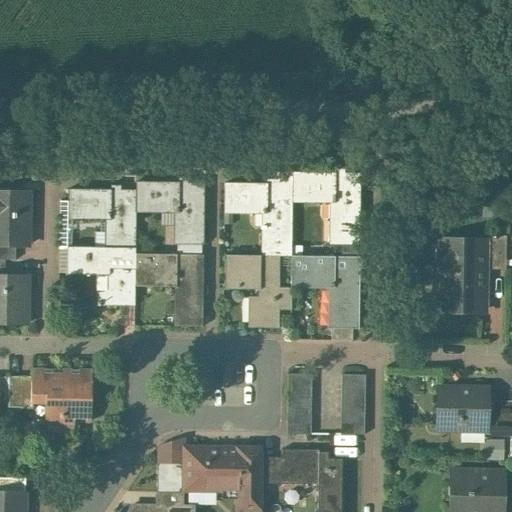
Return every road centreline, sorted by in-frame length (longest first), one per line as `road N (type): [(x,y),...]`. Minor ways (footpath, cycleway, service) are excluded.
road 1 (track): [(0,134),(511,98)]
road 2 (residential): [(149,420),(277,418),(277,350)]
road 3 (residential): [(149,349),(0,346)]
road 4 (residential): [(277,350),(149,349)]
road 5 (residential): [(277,350),(404,353)]
